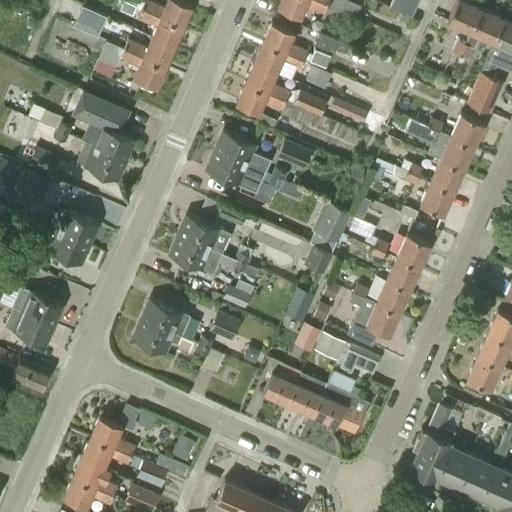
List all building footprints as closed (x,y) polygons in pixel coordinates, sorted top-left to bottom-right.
[(124,0),(121,8),(133,14),(136,6),(124,0)] [(150,0),(143,0),(140,6),(182,24),(191,4),(182,0),(165,0),(163,5),(150,0)] [(345,11),(319,0),(279,0),(277,6),(299,16),(305,4),(323,12),(321,15),(340,23),(345,11)] [(319,0),(345,11),(345,10),(357,15),(361,4),(350,0),(319,0)] [(390,0),(389,4),(410,13),(415,0),(390,0)] [(470,31),(480,7),(463,0),(455,0),(447,21),(470,31)] [(173,44),(182,24),(140,6),(136,16),(155,24),(151,34),(173,44)] [(492,41),(502,17),(480,7),(470,31),(465,41),(460,53),(469,57),(474,45),(479,35),(492,41)] [(74,25),(96,35),(102,20),(80,10),(74,25)] [(397,18),(408,23),(411,17),(400,12),(397,18)] [(503,61),(511,64),(511,21),(502,17),(492,41),(482,65),(493,70),(496,64),(500,66),(503,61)] [(303,60),(307,50),(288,42),(293,30),(271,21),(262,42),(303,60)] [(350,54),(353,47),(321,32),(316,44),(335,53),(337,49),(350,54)] [(164,64),(173,44),(151,34),(146,46),(126,37),(122,46),(164,64)] [(457,37),(451,49),(460,53),(465,41),(457,37)] [(122,46),(106,39),(99,57),(116,64),(119,56),(137,64),(132,75),(155,85),(164,64),(122,46)] [(299,69),(303,60),(262,42),(253,62),(275,71),(280,60),(299,69)] [(325,67),(331,55),(315,48),(309,60),(325,67)] [(290,91),(270,82),(275,71),(253,62),(245,81),(287,99),(290,91)] [(324,86),(331,71),(312,63),(305,77),(324,86)] [(489,110),(502,80),(480,70),(467,101),(489,110)] [(287,99),(245,81),(236,102),(258,111),(263,100),(282,108),(280,112),(300,120),(306,108),(293,102),(287,99)] [(300,87),(293,102),(306,108),(320,114),(326,99),(300,87)] [(511,91),(506,89),(502,99),(511,103),(511,91)] [(82,90),(74,110),(90,117),(81,137),(86,139),(123,156),(132,136),(118,129),(127,109),(82,90)] [(363,120),(367,111),(334,96),(330,106),(363,120)] [(45,107),(41,118),(70,131),(73,125),(60,119),(62,115),(45,107)] [(449,135),(473,145),(483,122),(460,111),(456,121),(449,135)] [(431,115),(427,125),(439,130),(443,120),(431,115)] [(463,168),(473,145),(449,135),(410,117),(405,129),(431,141),(427,151),(439,157),(463,168)] [(41,118),(34,132),(51,140),(53,135),(65,141),(70,131),(41,118)] [(253,166),(264,170),(270,157),(251,149),(254,141),(224,128),(215,148),(221,151),(248,163),(253,165),(253,166)] [(304,166),(311,150),(284,137),(276,153),(304,166)] [(86,139),(77,158),(114,175),(123,156),(86,139)] [(51,172),(59,154),(36,144),(28,163),(51,172)] [(270,173),(264,170),(253,166),(253,165),(248,163),(221,151),(215,148),(206,168),(236,181),(255,189),(261,177),(267,180),(270,173)] [(1,155),(0,157),(0,175),(7,179),(6,182),(40,197),(49,176),(1,155)] [(400,166),(376,156),(372,166),(378,169),(385,169),(403,177),(415,183),(419,174),(400,166)] [(419,174),(423,166),(411,160),(403,157),(400,166),(419,174)] [(453,190),(463,168),(439,157),(429,179),(453,190)] [(284,178),(286,170),(274,165),(271,172),(284,178)] [(363,169),(353,167),(350,183),(360,185),(363,169)] [(280,185),(284,178),(271,172),(270,173),(267,180),(280,185)] [(442,213),(453,190),(429,179),(419,202),(442,213)] [(363,217),(371,199),(362,195),(354,213),(363,217)] [(336,238),(349,209),(328,199),(314,228),(336,238)] [(222,203),(218,212),(241,222),(245,213),(222,203)] [(413,217),(416,210),(402,203),(399,211),(413,217)] [(96,219),(66,207),(61,218),(53,214),(49,223),(87,239),(96,219)] [(221,250),(230,230),(187,212),(178,232),(221,250)] [(78,259),(87,239),(49,223),(40,243),(78,259)] [(364,240),(343,231),(339,239),(369,253),(367,258),(379,263),(385,250),(373,244),(364,240)] [(419,265),(429,242),(405,231),(395,254),(419,265)] [(259,267),(246,261),(235,256),(221,250),(178,232),(169,252),(212,271),(218,258),(232,265),(233,264),(255,274),(259,267)] [(366,236),(364,240),(373,244),(377,236),(372,233),(370,238),(366,236)] [(385,250),(389,241),(377,236),(373,244),(385,250)] [(304,261),(322,269),(331,250),(312,242),(304,261)] [(249,253),(238,248),(235,256),(246,261),(249,253)] [(409,287),(419,265),(395,254),(385,277),(409,287)] [(378,291),(375,299),(399,309),(409,287),(385,277),(378,291)] [(4,289),(0,287),(0,297),(14,303),(26,309),(52,320),(61,300),(23,283),(22,284),(9,278),(4,289)] [(328,280),(325,287),(336,292),(339,285),(328,280)] [(353,288),(353,289),(366,294),(369,287),(356,281),(353,288)] [(223,296),(244,305),(249,293),(228,283),(223,296)] [(295,283),(284,310),(301,317),(312,291),(295,283)] [(371,342),(378,327),(389,332),(399,309),(375,299),(366,294),(353,289),(348,298),(359,303),(346,331),(371,342)] [(180,333),(184,325),(189,314),(181,309),(150,296),(141,316),(161,325),(180,333)] [(323,320),(329,306),(319,302),(313,315),(323,320)] [(43,341),(52,320),(26,309),(14,303),(5,324),(43,341)] [(510,341),(511,336),(511,313),(497,307),(487,331),(510,341)] [(209,327),(231,336),(239,318),(217,308),(209,327)] [(176,341),(180,333),(161,325),(141,316),(132,336),(163,349),(168,337),(176,341)] [(302,331),(296,344),(303,347),(309,351),(320,328),(313,325),(304,320),(304,322),(300,330),(302,331)] [(345,341),(322,330),(313,348),(337,359),(345,341)] [(500,363),(510,341),(487,331),(477,353),(500,363)] [(201,333),(198,341),(209,345),(212,338),(201,333)] [(206,353),(209,345),(198,341),(195,348),(206,353)] [(254,360),(259,348),(248,344),(243,355),(254,360)] [(40,388),(49,367),(0,345),(0,362),(12,367),(9,375),(40,388)] [(340,364),(351,369),(354,362),(372,370),(377,359),(348,346),(340,364)] [(490,387),(500,363),(477,353),(467,377),(490,387)] [(271,369),(262,389),(281,397),(289,377),(276,371),(281,360),(273,357),(268,368),(271,369)] [(289,377),(281,397),(299,405),(307,385),(313,388),(318,377),(301,369),(296,380),(289,377)] [(307,385),(299,405),(317,413),(329,386),(331,382),(326,380),(318,377),(313,388),(307,385)] [(329,386),(317,413),(336,422),(354,430),(367,398),(361,395),(331,382),(329,386)] [(148,428),(154,413),(124,401),(118,416),(148,428)] [(448,441),(454,428),(443,423),(451,406),(438,401),(426,428),(421,426),(417,435),(414,442),(419,444),(410,464),(434,474),(434,473),(448,441)] [(488,409),(477,404),(473,413),(484,419),(488,409)] [(488,409),(484,419),(496,424),(500,415),(488,409)] [(131,452),(135,443),(116,434),(121,423),(99,413),(90,433),(98,437),(131,452)] [(127,461),(131,452),(98,437),(90,433),(81,454),(103,464),(108,453),(127,461)] [(456,482),(470,451),(448,441),(434,473),(456,482)] [(477,492),(491,461),(470,451),(456,482),(477,492)] [(160,452),(155,462),(167,468),(187,476),(192,465),(160,452)] [(109,467),(103,464),(81,454),(72,474),(113,492),(117,484),(104,478),(109,467)] [(155,462),(135,454),(130,464),(138,467),(137,472),(161,482),(167,468),(155,462)] [(499,502),(511,471),(511,469),(491,461),(477,492),(499,502)] [(511,471),(499,502),(498,503),(511,509),(511,471)] [(109,501),(113,492),(72,474),(63,495),(85,505),(90,493),(109,501)] [(212,495),(206,507),(216,511),(236,511),(239,508),(240,509),(249,488),(224,477),(215,497),(212,495)] [(149,509),(156,494),(130,482),(123,498),(132,502),(149,509)] [(239,508),(236,511),(266,511),(273,499),(249,488),(240,509),(239,508)] [(132,502),(123,498),(120,505),(129,509),(132,502)] [(266,511),(296,511),(298,510),(273,499),(266,511)]
